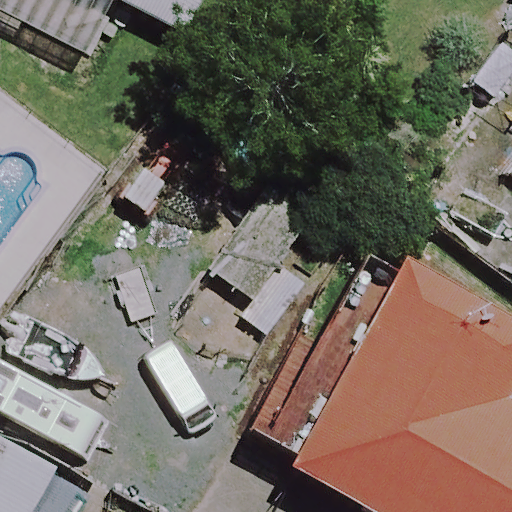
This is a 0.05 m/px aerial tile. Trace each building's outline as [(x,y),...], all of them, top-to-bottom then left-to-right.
[(73,0),(183,49),(204,0),(73,0)] [(511,12),(492,41),(511,55),(511,12)] [(306,221),(259,191),(198,285),(244,315),(306,221)] [(511,511),(511,384),(511,385),(511,383),(511,332),(388,269),(276,488),(323,511),(511,511)] [(29,511),(47,482),(0,454),(0,511),(29,511)]
